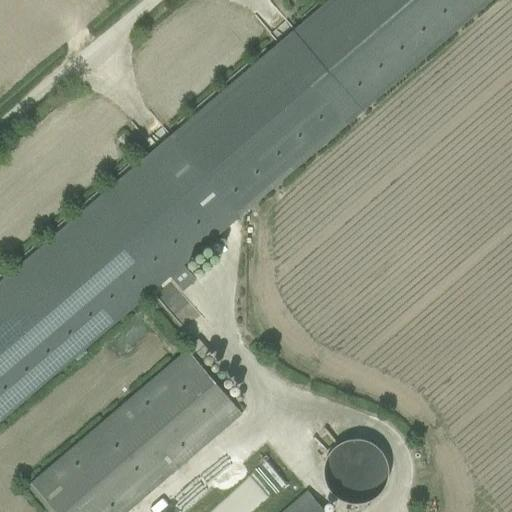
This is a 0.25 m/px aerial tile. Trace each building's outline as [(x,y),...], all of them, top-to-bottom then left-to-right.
[(293,51),(0,287),(0,430),(181,284),(191,296),(206,284),(192,267),(359,132),(293,51)] [(188,300),(180,307),(216,345),(224,338),(188,300)] [(199,353),(36,484),(59,511),(137,511),(253,420),(199,353)] [(342,435),(322,477),(378,504),(398,461),(342,435)] [(331,511),(317,495),(295,511),(331,511)]
